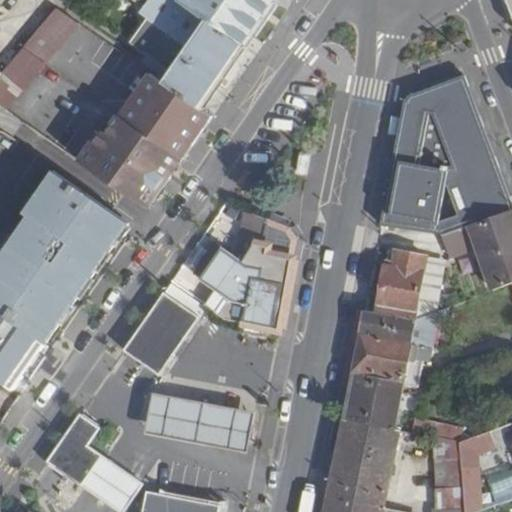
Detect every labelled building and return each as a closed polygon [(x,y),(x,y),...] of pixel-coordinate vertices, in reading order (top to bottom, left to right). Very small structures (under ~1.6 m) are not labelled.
[(130,38),(173,68),(164,82),(197,106),(240,43),(189,7),(179,0),(139,0),(143,3),(138,10),(146,16),(130,38)] [(193,0),(189,7),(240,43),(269,0),(193,0)] [(77,22),(55,7),(22,44),(45,61),(77,22)] [(137,103),(126,117),(154,136),(182,156),(209,114),(197,106),(164,82),(149,72),(131,99),(137,103)] [(464,77),(459,79),(424,92),(404,99),(395,152),(382,221),(381,225),(442,236),(443,236),(511,212),(511,205),(485,135),(464,77)] [(137,103),(131,99),(120,113),(126,117),(137,103)] [(145,208),(182,156),(154,136),(126,117),(120,113),(105,136),(99,132),(78,162),(145,208)] [(255,178),(246,171),(238,183),(247,189),(255,178)] [(57,175),(0,256),(0,312),(13,322),(30,334),(46,345),(130,225),(57,175)] [(478,247),(494,291),(511,283),(511,212),(443,236),(451,257),(478,247)] [(259,223),(255,245),(262,246),(267,225),(259,223)] [(267,225),(262,246),(261,252),(293,259),(298,236),(291,229),(267,225)] [(247,305),(243,323),(279,331),(293,259),(261,252),(262,246),(255,245),(243,263),(223,249),(202,280),(233,302),(247,305)] [(389,251),(377,314),(415,321),(417,320),(429,258),(389,251)] [(429,258),(417,320),(436,313),(446,261),(429,258)] [(165,293),(125,351),(161,375),(201,318),(165,293)] [(0,312),(0,339),(13,322),(0,312)] [(364,312),(344,421),(396,431),(405,385),(418,388),(423,362),(427,362),(436,313),(417,320),(415,321),(377,314),(364,312)] [(30,334),(22,346),(43,361),(52,349),(46,345),(30,334)] [(156,392),(148,431),(199,442),(248,452),(257,414),(206,403),(156,392)] [(123,511),(144,484),(123,469),(104,455),(89,445),(100,428),(91,422),(81,415),(48,463),(57,469),(81,486),(101,500),(119,511),(123,511)] [(412,434),(433,438),(459,443),(459,445),(464,443),(467,431),(415,420),(412,434)] [(344,421),(326,511),(400,511),(384,509),(399,432),(396,431),(344,421)] [(459,445),(465,509),(465,511),(482,511),(483,511),(477,456),(493,450),(486,434),(464,443),(459,445)] [(433,438),(438,511),(460,509),(465,509),(459,445),(459,443),(433,438)] [(511,472),(488,481),(498,506),(500,505),(503,504),(511,500),(511,472)] [(220,511),(221,506),(146,491),(142,511),(220,511)] [(511,511),(511,500),(503,504),(506,511),(511,511)]
